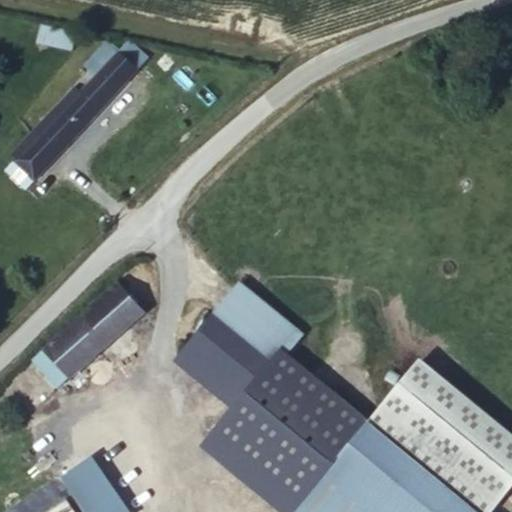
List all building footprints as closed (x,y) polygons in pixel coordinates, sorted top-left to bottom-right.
[(100,101),(110,93),(102,83),(91,92),(100,101)] [(118,84),(110,93),(128,114),(138,105),(118,84)] [(128,114),(110,93),(100,101),(81,119),(76,115),(3,180),(28,207),(128,114)] [(118,305),(39,383),(60,405),(140,329),(118,305)] [(237,312),(212,342),(269,391),(294,362),(237,312)] [(208,397),(225,411),(239,423),(269,391),(212,342),(201,355),(183,375),(208,397)] [(239,423),(199,471),(245,511),(408,511),(269,391),(239,423)] [(127,511),(95,454),(61,473),(82,511),(127,511)]
